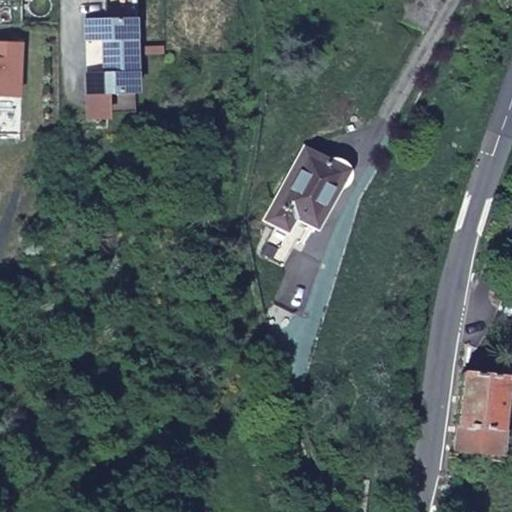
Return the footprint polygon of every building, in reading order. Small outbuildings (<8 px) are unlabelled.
[(119,48),(120,31),(105,31),(105,48),(117,48),(119,48)] [(72,126),(105,125),(108,125),(119,125),(119,48),(117,48),(105,48),(71,49),(72,71),(88,71),(89,103),(72,104),(72,126)] [(119,125),(108,125),(108,142),(120,142),(119,125)] [(283,283),(282,292),(298,295),(301,272),(307,271),(312,228),(319,222),(320,213),(317,205),(304,202),(296,207),(269,207),(262,282),(283,283)] [(462,380),(452,458),(474,464),(482,383),(462,380)] [(362,511),(364,490),(352,490),(348,511),(362,511)]
